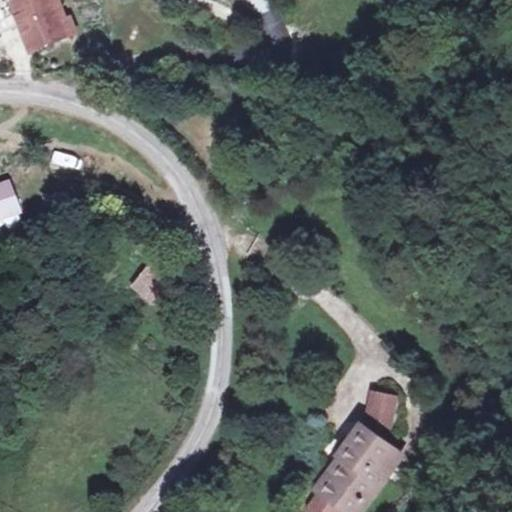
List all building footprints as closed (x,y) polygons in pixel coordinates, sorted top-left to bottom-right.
[(13,43),(35,36),(24,0),(0,0),(0,3),(1,8),(0,8),(0,17),(4,16),(13,43)] [(24,0),(35,36),(55,31),(44,0),(24,0)] [(52,152),(50,165),(78,169),(80,157),(52,152)] [(139,249),(113,231),(106,238),(133,257),(139,249)] [(140,299),(117,279),(99,299),(123,319),(140,299)] [(374,398),(361,431),(384,448),(396,403),(374,398)] [(345,468),(321,499),(336,511),(363,511),(378,493),(373,489),(395,457),(384,448),(361,431),(338,463),(345,468)] [(338,463),(315,495),(321,499),(345,468),(338,463)] [(321,499),(313,510),(315,511),(336,511),(321,499)]
